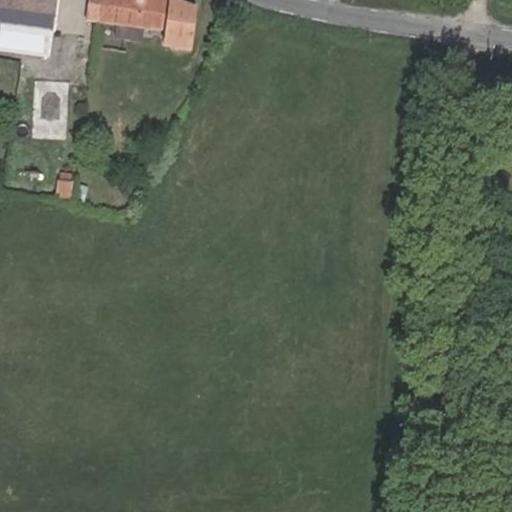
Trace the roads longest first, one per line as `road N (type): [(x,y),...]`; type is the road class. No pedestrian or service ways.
road 1 (track): [(466,0),(454,511)]
road 2 (residential): [(511,46),(289,0)]
